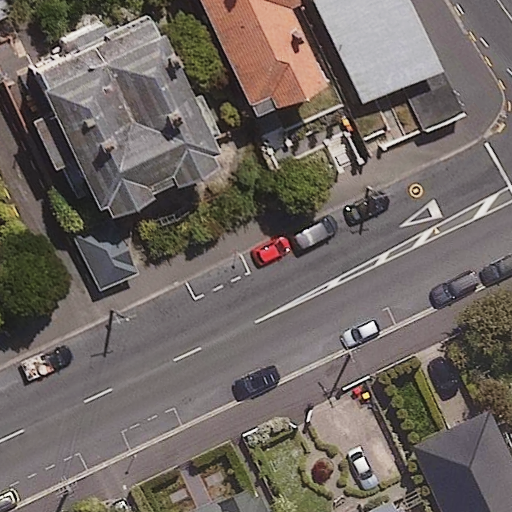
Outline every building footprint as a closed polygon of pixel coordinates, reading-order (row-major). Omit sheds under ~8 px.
[(206,147),(196,126),(207,121),(185,76),(173,81),(133,0),(122,0),(14,53),(88,204),(206,147)] [(189,0),(232,90),(301,58),(273,0),(189,0)] [(423,54),(398,0),(310,0),(351,87),(423,54)] [(127,267),(104,212),(71,226),(94,281),(127,267)] [(511,511),(511,460),(486,405),(409,442),(442,511),(511,511)] [(263,511),(248,476),(164,511),(263,511)] [(406,511),(396,490),(349,511),(406,511)]
